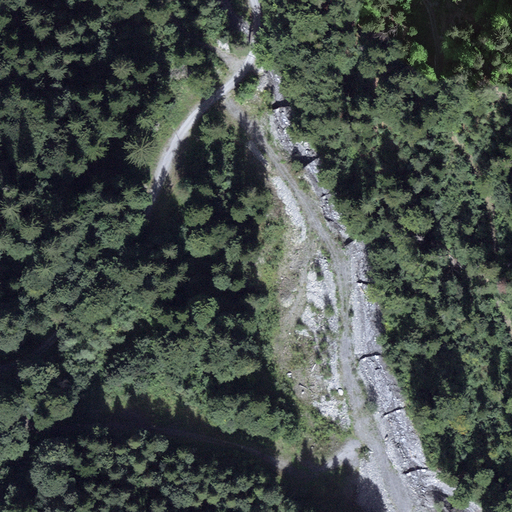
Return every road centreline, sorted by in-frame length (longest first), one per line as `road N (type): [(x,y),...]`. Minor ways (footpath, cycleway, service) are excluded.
road 1 (track): [(254,0),(251,54),(240,75),(183,132),(121,253),(36,359),(0,374)]
road 2 (track): [(221,94),(272,154),(330,251),(359,415),(406,511)]
road 3 (track): [(1,374),(35,433),(166,431),(222,442),(308,476),(366,438)]
road 4 (track): [(424,0),(438,57),(437,98),(485,194),(497,296),(511,335)]
